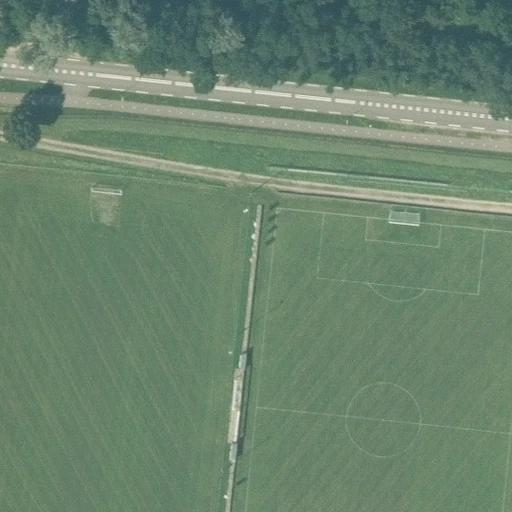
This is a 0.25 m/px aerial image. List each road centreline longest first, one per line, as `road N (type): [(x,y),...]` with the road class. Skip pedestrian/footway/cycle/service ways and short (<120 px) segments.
road 1 (tertiary): [(511,121),(58,71)]
road 2 (track): [(511,38),(311,0)]
